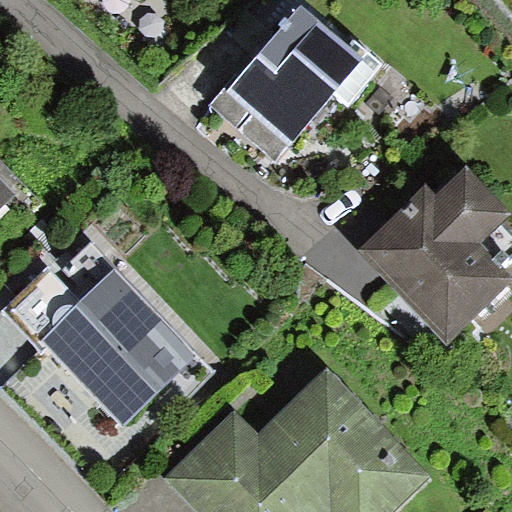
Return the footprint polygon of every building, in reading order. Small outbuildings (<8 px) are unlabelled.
[(301,0),(290,0),(218,92),(285,144),(330,87),(345,98),(376,58),(301,0)] [(419,180),(353,246),(440,333),(503,270),(469,236),(501,205),(456,161),(428,189),(419,180)] [(0,209),(14,197),(0,182),(0,209)] [(45,267),(4,305),(121,427),(195,357),(109,267),(75,299),(45,267)] [(227,401),(157,470),(198,511),(318,511),(323,508),(326,511),(381,511),(422,472),(313,362),(250,424),(227,401)]
